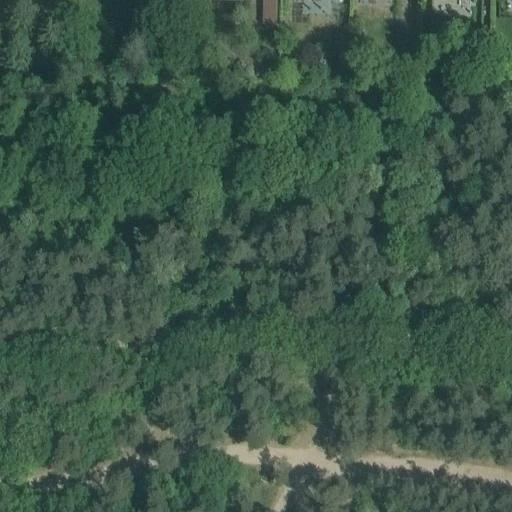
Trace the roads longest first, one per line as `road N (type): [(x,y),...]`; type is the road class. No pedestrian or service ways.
road 1 (track): [(511,336),(327,327),(0,362)]
road 2 (track): [(511,466),(314,447),(0,471)]
